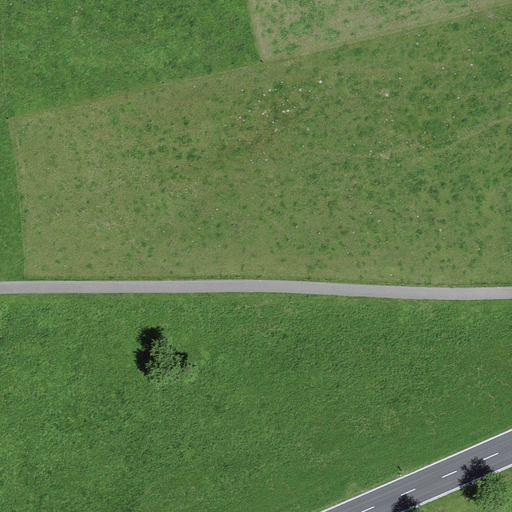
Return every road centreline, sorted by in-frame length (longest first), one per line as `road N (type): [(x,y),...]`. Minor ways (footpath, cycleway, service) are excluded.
road 1 (track): [(511,297),(0,291)]
road 2 (primary): [(511,449),(366,511)]
